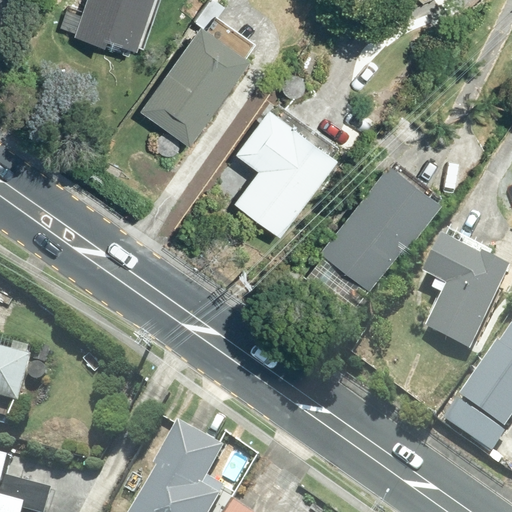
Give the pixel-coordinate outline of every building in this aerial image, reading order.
[(160,0),(89,0),(78,34),(109,45),(112,38),(141,48),(152,14),(156,15),(160,0)] [(212,0),(197,21),(204,26),(145,110),(193,144),(255,57),(211,26),(225,6),(217,0),(212,0)] [(242,154),(262,169),(238,202),(286,236),(342,155),(273,108),(242,154)] [(395,161),(323,250),(371,289),(409,241),(413,244),(446,202),(395,161)] [(442,242),(424,277),(447,288),(426,329),(470,351),(511,272),(484,258),(482,262),(442,242)] [(497,339),(484,357),(499,367),(511,349),(497,339)] [(0,395),(25,402),(36,357),(0,348),(0,395)] [(159,464),(162,466),(136,511),(217,511),(226,495),(209,486),(230,448),(182,423),(159,464)] [(16,461),(0,456),(0,511),(46,511),(53,489),(11,478),(16,461)] [(256,511),(238,500),(229,511),(256,511)]
